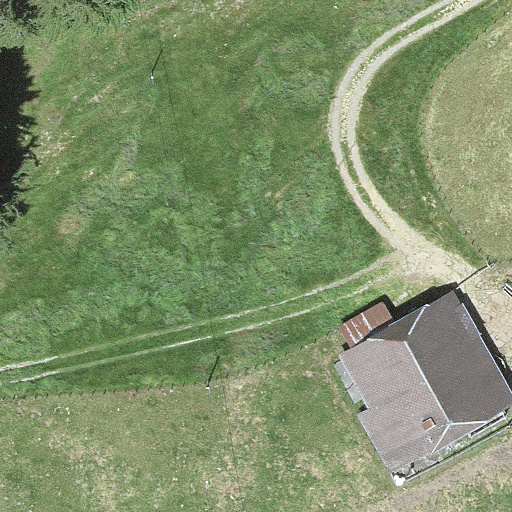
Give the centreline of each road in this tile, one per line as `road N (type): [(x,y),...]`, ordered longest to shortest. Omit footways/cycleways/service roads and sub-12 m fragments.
road 1 (track): [(511,361),(363,187),(372,85),(483,0)]
road 2 (track): [(418,247),(284,316),(0,386)]
